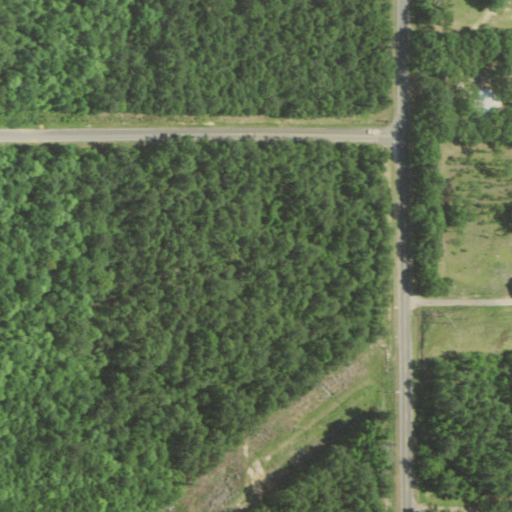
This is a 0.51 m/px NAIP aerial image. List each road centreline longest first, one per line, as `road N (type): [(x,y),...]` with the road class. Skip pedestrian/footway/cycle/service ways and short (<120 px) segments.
road 1 (residential): [(409,511),(410,0)]
road 2 (residential): [(411,134),(0,131)]
